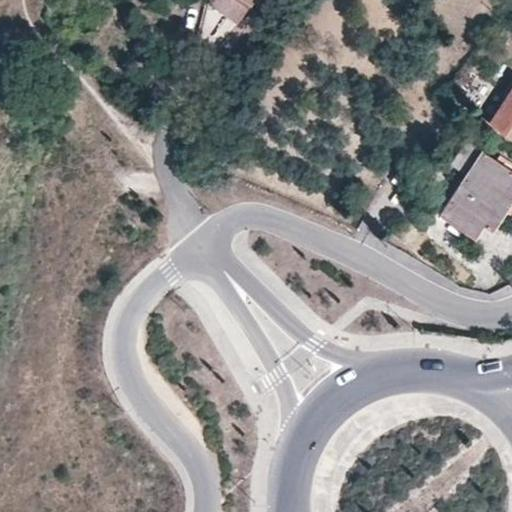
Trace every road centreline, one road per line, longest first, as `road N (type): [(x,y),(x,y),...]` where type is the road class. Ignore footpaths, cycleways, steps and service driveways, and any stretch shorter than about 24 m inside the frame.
road 1 (residential): [(511,308),(485,314),(456,307),(257,213),(200,243)]
road 2 (residential): [(200,243),(134,302),(122,320),(121,352),(127,376),(195,458),(207,511)]
road 3 (residential): [(200,243),(277,373),(309,451)]
road 4 (residential): [(376,387),(200,243)]
